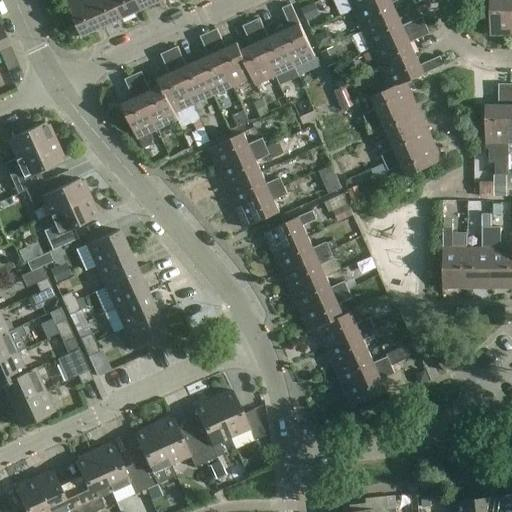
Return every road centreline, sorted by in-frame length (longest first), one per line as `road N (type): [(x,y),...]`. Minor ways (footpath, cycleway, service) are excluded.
road 1 (unclassified): [(57,85),(205,259),(257,336)]
road 2 (residential): [(511,366),(415,444),(286,459)]
road 3 (residential): [(57,85),(246,0)]
road 4 (residential): [(111,408),(257,336)]
road 5 (unclassified): [(257,336),(278,396),(286,459)]
road 6 (residential): [(0,459),(111,408)]
